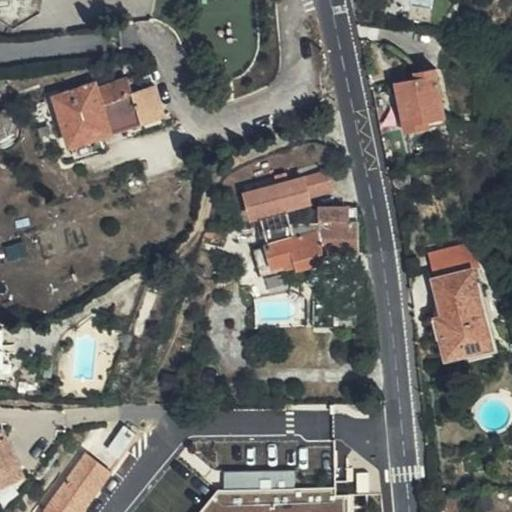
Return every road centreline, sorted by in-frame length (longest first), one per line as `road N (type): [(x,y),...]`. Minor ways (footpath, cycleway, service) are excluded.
road 1 (tertiary): [(331,0),(375,194),(413,511)]
road 2 (residential): [(305,0),(294,14),(297,76),(287,94),(245,117),(201,118),(155,36),(0,51)]
road 3 (unknown): [(193,420),(0,416)]
